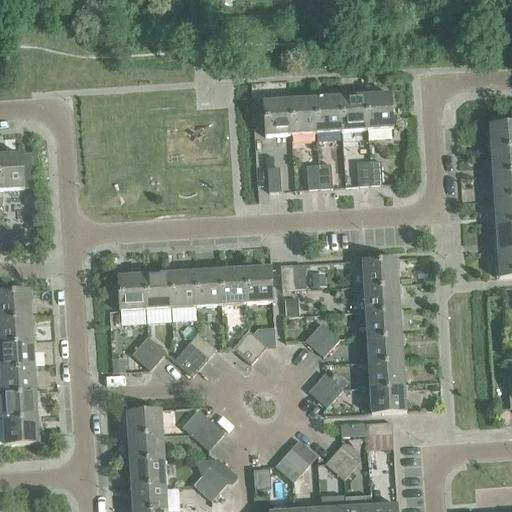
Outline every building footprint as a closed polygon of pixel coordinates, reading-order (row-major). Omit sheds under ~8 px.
[(390,96),(364,97),(366,132),(392,131),(390,96)] [(364,97),(339,99),(341,134),(366,132),(364,97)] [(339,99),(314,101),(316,136),(341,134),(339,99)] [(314,101),(289,102),(291,138),(316,136),(314,101)] [(291,138),(289,102),(263,104),(265,139),(291,138)] [(511,125),(489,127),(490,154),(511,152),(511,125)] [(511,152),(490,154),(492,179),(511,177),(511,152)] [(21,156),(0,157),(0,192),(23,192),(21,156)] [(370,189),(368,164),(356,165),(357,189),(370,189)] [(380,164),(368,164),(370,189),(381,188),(380,164)] [(330,167),(318,168),(319,192),(331,191),(330,167)] [(319,192),(318,168),(306,169),(307,193),(319,192)] [(267,171),(268,195),(280,194),(279,170),(267,171)] [(511,177),(492,179),(493,204),(511,202),(511,177)] [(511,202),(493,204),(495,229),(511,228),(511,202)] [(8,228),(0,237),(0,253),(1,254),(17,236),(8,228)] [(511,228),(495,229),(496,254),(511,253),(511,228)] [(511,253),(496,254),(498,280),(511,279),(511,253)] [(361,264),(362,290),(398,288),(396,262),(361,264)] [(302,267),(291,268),(292,292),(304,291),(302,267)] [(292,292),(291,268),(279,269),(281,293),(292,292)] [(270,269),(243,271),(246,306),(272,304),(270,269)] [(243,271),(218,272),(220,308),(246,306),(243,271)] [(218,272),(193,274),(195,309),(220,308),(218,272)] [(193,274),(168,275),(170,311),(195,309),(193,274)] [(168,275),(143,277),(145,312),(170,311),(168,275)] [(324,276),(311,277),(312,290),(325,290),(324,276)] [(145,312),(143,277),(117,278),(119,314),(145,312)] [(362,290),(364,315),(399,313),(398,288),(362,290)] [(0,294),(0,320),(31,319),(29,292),(0,294)] [(297,301),(284,302),(285,319),(298,318),(297,301)] [(364,315),(366,340),(401,338),(399,313),(364,315)] [(0,320),(0,345),(32,344),(31,319),(0,320)] [(304,344),(313,352),(329,334),(319,325),(304,344)] [(248,333),(240,342),(258,358),(266,349),(248,333)] [(329,334),(313,352),(322,360),(338,342),(329,334)] [(197,336),(189,345),(207,361),(215,352),(197,336)] [(366,340),(367,365),(402,363),(401,338),(366,340)] [(147,339),(139,348),(157,364),(165,355),(147,339)] [(258,358),(240,342),(232,351),(250,367),(258,358)] [(0,345),(0,370),(34,369),(32,344),(0,345)] [(207,361),(189,345),(181,354),(199,370),(207,361)] [(157,364),(139,348),(131,357),(149,373),(157,364)] [(124,362),(111,362),(111,376),(125,376),(124,362)] [(367,365),(369,391),(404,388),(402,363),(367,365)] [(0,370),(0,392),(0,396),(35,394),(34,369),(0,370)] [(334,374),(328,381),(333,385),(342,393),(348,386),(334,374)] [(308,394),(317,402),(333,385),(328,381),(324,377),(308,394)] [(333,385),(317,402),(325,410),(342,393),(333,385)] [(404,388),(369,391),(370,417),(405,415),(404,388)] [(0,396),(2,421),(37,419),(35,394),(0,396)] [(125,415),(127,441),(162,439),(160,412),(125,415)] [(37,419),(2,421),(3,448),(39,445),(37,419)] [(205,419),(197,428),(216,444),(223,435),(205,419)] [(391,437),(391,425),(367,426),(367,438),(391,437)] [(216,444),(197,428),(190,438),(207,453),(216,444)] [(127,441),(128,466),(163,464),(162,439),(127,441)] [(340,448),(332,457),(351,473),(359,464),(340,448)] [(290,451),(282,461),(300,476),(308,467),(290,451)] [(351,473),(332,457),(325,466),(343,482),(351,473)] [(300,476),(282,461),(274,470),(292,485),(300,476)] [(128,466),(130,491),(165,489),(163,464),(128,466)] [(208,470),(200,479),(218,495),(226,486),(208,470)] [(218,495),(200,479),(192,488),(211,504),(218,495)] [(130,491),(131,511),(166,511),(165,489),(130,491)] [(344,499),(344,510),(344,511),(369,511),(370,508),(369,498),(344,499)]
